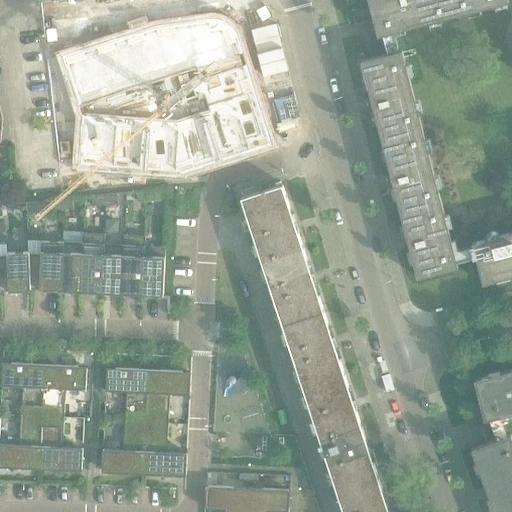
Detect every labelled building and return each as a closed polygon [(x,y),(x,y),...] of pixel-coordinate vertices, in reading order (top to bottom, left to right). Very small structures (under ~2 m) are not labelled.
[(455,15),(450,0),(368,0),(369,3),(371,3),(375,18),(379,34),(393,30),(455,15)] [(508,2),(507,0),(450,0),(455,15),(481,9),(508,2)] [(371,3),(369,3),(351,8),(355,23),(363,21),(375,18),(371,3)] [(399,50),(393,30),(379,34),(375,18),(363,21),(373,57),(399,50)] [(221,22),(215,21),(211,20),(202,21),(156,28),(65,57),(84,115),(81,163),(183,170),(269,142),(235,37),(232,32),(230,28),(226,25),(221,22)] [(419,114),(412,89),(401,50),(399,50),(373,57),(361,60),(371,99),(366,100),(368,107),(367,107),(368,112),(374,110),(382,142),(423,132),(419,114)] [(441,203),(432,164),(423,132),(382,142),(391,174),(385,175),(387,182),(386,182),(388,187),(394,186),(401,213),(441,203)] [(305,253),(295,222),(282,184),(269,188),(267,183),(241,192),(242,197),(241,197),(264,267),(305,253)] [(155,200),(154,191),(146,192),(146,201),(155,200)] [(146,201),(146,192),(137,193),(138,202),(146,201)] [(118,204),(117,195),(104,196),(105,205),(118,204)] [(105,205),(104,196),(92,198),(93,206),(105,205)] [(73,209),(72,200),(63,201),(64,210),(73,209)] [(64,210),(63,201),(51,202),(52,211),(64,210)] [(454,250),(448,228),(441,203),(401,213),(407,238),(402,240),(404,246),(403,246),(404,251),(410,250),(417,277),(458,267),(457,262),(454,250)] [(511,232),(472,242),(473,245),(454,250),(457,262),(473,258),(476,257),(483,283),(511,275),(511,232)] [(80,292),(83,233),(82,243),(62,242),(60,289),(69,289),(69,291),(80,292)] [(101,291),(104,234),(83,233),(80,292),(92,292),(92,290),(101,291)] [(121,294),(124,235),(123,235),(123,244),(105,244),(105,234),(104,234),(101,291),(110,291),(110,293),(121,294)] [(142,293),(144,236),(124,235),(121,294),(133,294),(133,292),(142,293)] [(163,296),(165,247),(145,246),(145,236),(144,236),(142,293),(151,293),(151,295),(163,296)] [(60,289),(62,242),(41,241),(41,254),(29,254),(29,251),(28,251),(29,289),(51,290),(51,288),(60,289)] [(29,289),(28,251),(7,252),(7,256),(0,256),(0,291),(21,291),(20,289),(29,288),(29,289)] [(322,304),(312,273),(305,253),(264,267),(281,318),(322,304)] [(343,370),(333,337),(322,304),(281,318),(302,384),(343,370)] [(42,416),(44,364),(11,363),(11,365),(2,364),(1,385),(22,386),(20,415),(42,416)] [(64,418),(65,388),(86,389),(87,368),(78,368),(78,366),(44,364),(42,416),(64,418)] [(146,422),(149,369),(115,368),(115,370),(107,369),(106,391),(126,392),(124,420),(146,422)] [(168,423),(170,394),(190,395),(191,374),(182,373),(182,371),(149,369),(146,422),(168,423)] [(511,412),(511,369),(474,379),(484,419),(484,420),(501,416),(511,412)] [(361,423),(353,400),(343,370),(302,384),(319,437),(361,423)] [(39,469),(42,416),(20,415),(19,445),(0,443),(0,464),(6,465),(6,467),(39,469)] [(62,447),(64,418),(42,416),(39,469),(73,471),(73,468),(82,469),(83,448),(62,447)] [(506,435),(501,416),(484,420),(484,419),(482,428),(479,429),(485,443),(506,435)] [(144,474),(146,422),(124,420),(123,450),(103,449),(102,470),(110,470),(110,473),(144,474)] [(167,452),(168,423),(146,422),(144,474),(177,476),(177,474),(186,474),(187,453),(167,452)] [(377,474),(366,440),(361,423),(319,437),(336,487),(377,474)] [(511,511),(511,436),(511,434),(506,435),(485,443),(471,449),(495,511),(511,511)] [(389,511),(387,503),(377,474),(336,487),(344,511),(389,511)] [(247,511),(248,488),(208,485),(207,495),(205,495),(204,508),(225,509),(225,510),(247,511)] [(282,511),(288,511),(289,499),(287,499),(288,489),(248,488),(247,511),(268,511),(282,511)]
